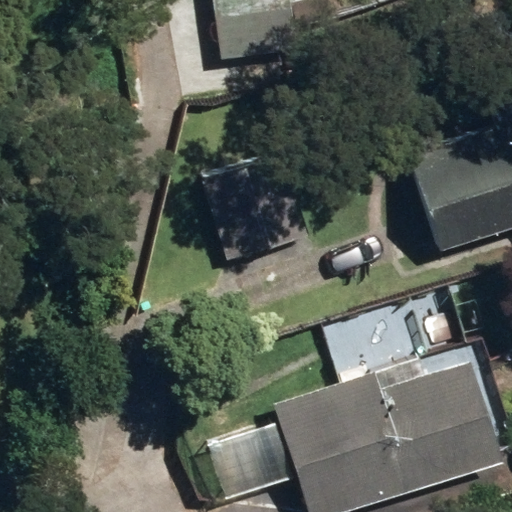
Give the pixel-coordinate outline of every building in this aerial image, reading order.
[(282,37),(276,0),(204,0),(212,47),(282,37)] [(179,60),(187,99),(223,93),(216,53),(179,60)] [(389,144),(421,240),(511,210),(511,59),(463,75),(475,115),(389,144)] [(193,171),(215,253),(270,236),(247,156),(193,171)] [(420,314),(428,338),(453,330),(444,306),(420,314)] [(364,344),(378,345),(386,334),(386,323),(378,312),(365,312),(355,322),(355,334),(364,344)] [(257,393),(296,510),(483,449),(450,348),(363,376),(357,360),(257,393)]
